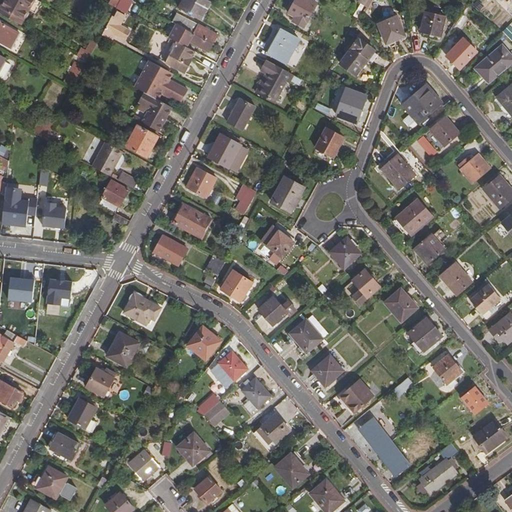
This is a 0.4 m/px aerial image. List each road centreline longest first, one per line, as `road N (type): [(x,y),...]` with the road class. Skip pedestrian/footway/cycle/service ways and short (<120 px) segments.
road 1 (residential): [(397,511),(241,332),(215,309),(122,263)]
road 2 (residential): [(122,263),(264,0)]
road 3 (residential): [(511,162),(430,68),(412,64),(388,85),(355,183)]
road 4 (residential): [(0,480),(122,263)]
road 5 (residential): [(357,210),(489,364)]
road 6 (residential): [(355,183),(324,189),(306,218),(325,232),(357,210)]
road 7 (residential): [(0,247),(122,263)]
